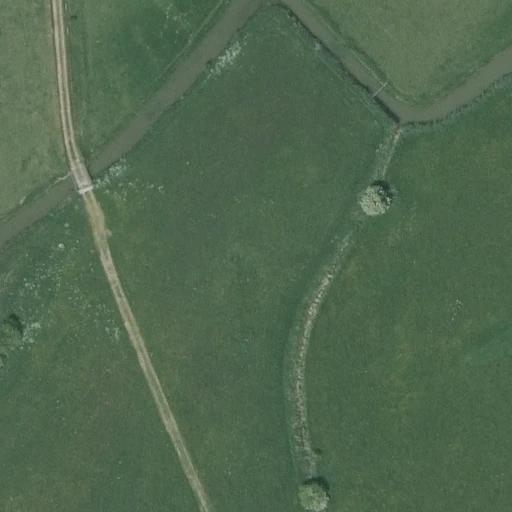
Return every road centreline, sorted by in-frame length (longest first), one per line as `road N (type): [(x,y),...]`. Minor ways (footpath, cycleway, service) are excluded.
road 1 (track): [(200,511),(72,166)]
road 2 (track): [(53,0),(72,166)]
